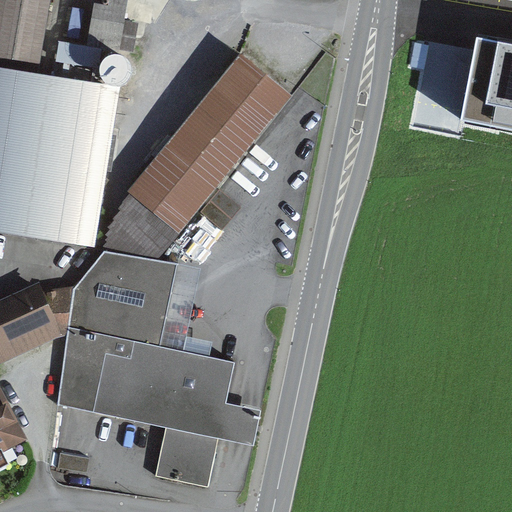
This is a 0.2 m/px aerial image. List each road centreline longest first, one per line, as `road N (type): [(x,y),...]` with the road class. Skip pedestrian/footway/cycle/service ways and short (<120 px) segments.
road 1 (primary): [(272,511),(376,0)]
road 2 (residential): [(145,511),(70,499),(6,511)]
